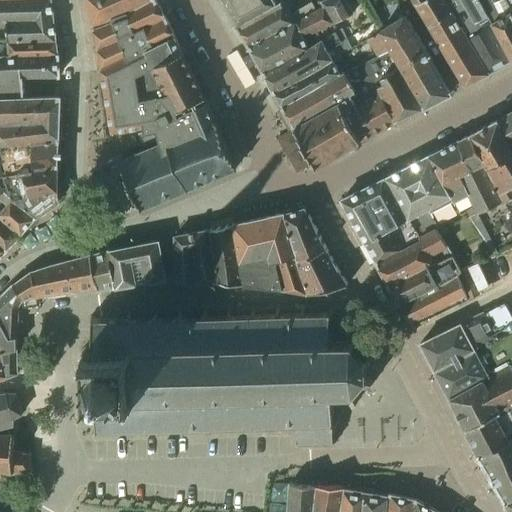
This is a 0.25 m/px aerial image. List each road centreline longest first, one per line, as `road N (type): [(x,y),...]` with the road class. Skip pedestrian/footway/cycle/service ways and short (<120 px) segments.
road 1 (residential): [(371,294),(67,304),(59,315),(70,474)]
road 2 (residential): [(70,474),(239,473),(260,465),(452,454)]
road 3 (residential): [(70,0),(78,58),(72,205),(84,239)]
road 4 (residential): [(311,184),(511,89)]
road 5 (residential): [(288,188),(187,0)]
road 6 (residential): [(84,239),(288,188)]
road 7 (residential): [(452,454),(371,294)]
road 8 (residential): [(371,294),(311,184)]
